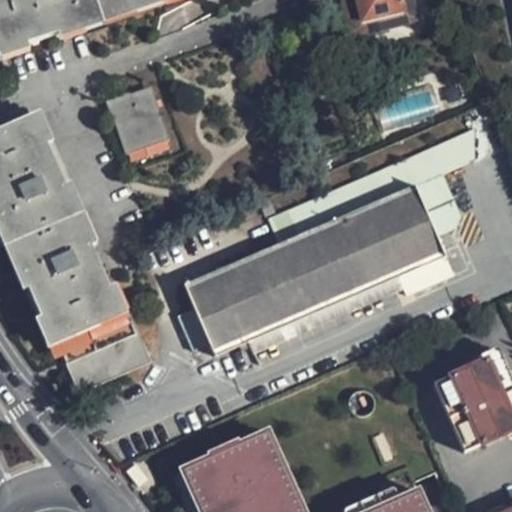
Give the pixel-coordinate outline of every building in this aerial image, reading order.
[(160,0),(0,0),(0,36),(5,52),(27,45),(57,35),(160,0)] [(355,0),(359,21),(402,13),(402,10),(430,3),(429,0),(355,0)] [(402,13),(359,21),(362,33),(434,20),(430,3),(402,10),(402,13)] [(168,141),(151,89),(130,96),(129,94),(105,102),(112,125),(115,125),(125,156),(168,141)] [(37,125),(0,140),(0,227),(28,291),(40,320),(53,348),(59,345),(79,393),(148,363),(128,315),(122,318),(108,289),(90,248),(64,187),(46,147),(37,125)] [(470,131),(265,220),(270,233),(275,245),(416,187),(436,237),(453,230),(458,218),(440,176),(471,163),(470,131)] [(436,237),(416,187),(275,245),(270,233),(252,242),(257,253),(184,284),(192,308),(175,315),(190,351),(208,343),(214,357),(383,284),(390,302),(452,276),(436,237)] [(511,393),(496,358),(435,384),(465,451),(511,430),(511,393)] [(277,431),(265,436),(271,449),(283,444),(277,431)] [(202,464),(207,476),(195,481),(208,511),(429,511),(421,494),(385,510),(380,511),(312,511),(283,444),(271,449),(265,436),(248,444),(246,442),(219,454),(220,456),(202,464)] [(202,464),(190,469),(195,481),(207,476),(202,464)] [(348,510),(349,511),(380,511),(385,510),(379,497),(348,510)]
